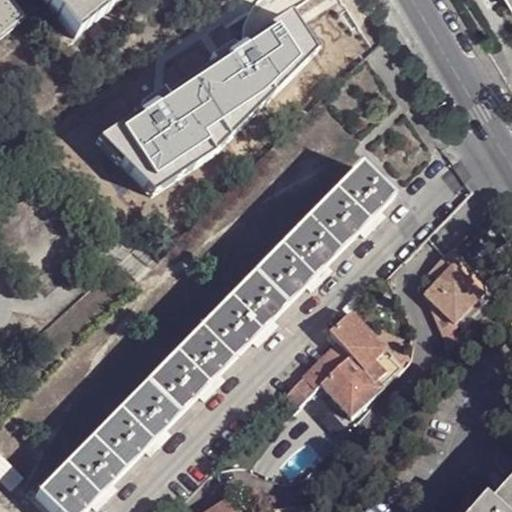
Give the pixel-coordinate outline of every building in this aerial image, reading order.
[(0,0),(0,44),(28,22),(10,0),(0,0)] [(117,0),(42,0),(78,42),(121,4),(117,0)] [(214,56),(238,38),(227,23),(203,41),(214,56)] [(270,76),(274,73),(265,61),(270,57),(250,29),(238,38),(214,56),(221,66),(228,76),(218,83),(233,104),(258,85),(270,76)] [(228,76),(221,66),(211,73),(218,83),(228,76)] [(270,76),(258,85),(263,91),(275,82),(270,76)] [(38,500),(50,511),(93,511),(94,511),(101,511),(103,510),(99,507),(113,491),(146,457),(151,461),(157,456),(151,452),(166,438),(200,402),(205,407),(211,402),(206,397),(220,382),(253,348),(258,352),(263,347),(258,344),(274,328),(308,293),(313,298),(318,293),(313,289),(327,274),(362,238),(367,243),(370,238),(366,234),(381,218),(394,206),(362,173),(38,500)] [(370,238),(385,223),(381,218),(366,234),(370,238)] [(439,286),(426,299),(454,327),(482,298),(454,272),(461,265),(451,254),(429,276),(439,286)] [(318,293),(332,278),(327,274),(313,289),(318,293)] [(426,299),(445,342),(455,332),(457,330),(454,327),(426,299)] [(360,309),(350,318),(355,324),(365,313),(360,309)] [(351,421),(382,390),(367,375),(387,355),(373,342),(355,324),(350,318),(330,339),(337,345),(350,359),(319,389),(351,421)] [(263,347),(277,332),(274,328),(258,344),(263,347)] [(384,330),(373,342),(387,355),(401,370),(413,360),(384,330)] [(455,332),(445,342),(445,354),(449,358),(465,341),(455,332)] [(350,359),(337,345),(303,379),(316,393),(319,389),(350,359)] [(401,370),(387,355),(367,375),(382,390),(401,370)] [(316,393),(303,379),(284,399),(297,412),(316,393)] [(211,402),(224,387),(220,382),(206,397),(211,402)] [(157,456),(170,442),(166,438),(151,452),(157,456)] [(0,459),(0,479),(16,495),(25,486),(0,459)] [(511,511),(511,488),(490,511),(511,511)] [(103,510),(118,496),(113,491),(99,507),(103,510)]
